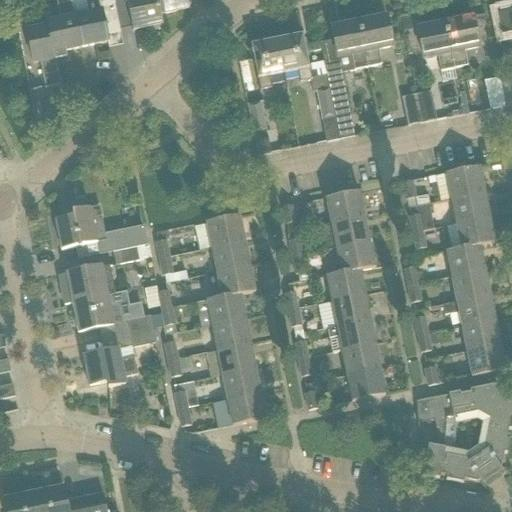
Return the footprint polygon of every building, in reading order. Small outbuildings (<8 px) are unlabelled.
[(80,49),(69,0),(58,0),(63,20),(60,21),(46,24),(47,28),(26,32),(33,64),(39,63),(45,89),(44,89),(45,90),(61,87),(61,85),(60,86),(55,62),(66,59),(65,52),(80,49)] [(83,0),(69,0),(80,49),(107,44),(104,29),(118,27),(114,6),(112,0),(97,0),(100,13),(87,15),(83,0)] [(154,0),(125,0),(132,32),(146,29),(147,33),(159,31),(158,27),(162,26),(160,16),(158,17),(154,0)] [(154,0),(158,17),(160,16),(188,10),(186,0),(188,0),(154,0)] [(502,39),(511,36),(511,11),(497,14),(502,39)] [(386,18),(358,24),(367,69),(381,67),(378,51),(392,48),(386,18)] [(472,19),(444,25),(453,70),(467,68),(463,52),(478,49),(472,19)] [(327,77),(326,77),(335,119),(349,116),(343,87),(341,75),(367,69),(358,24),(331,30),(333,41),(319,44),(321,51),(327,77)] [(453,70),(444,25),(416,31),(422,60),(437,57),(440,73),(453,70)] [(299,83),(310,81),(311,81),(306,54),(304,47),(302,36),(276,41),(283,74),(297,72),(299,83)] [(268,77),(283,74),(276,41),(250,46),(259,91),(270,89),(268,77)] [(319,44),(304,47),(306,54),(321,51),(319,44)] [(326,77),(311,81),(310,81),(312,94),(315,93),(321,122),(335,119),(326,77)] [(504,108),(499,84),(498,79),(484,82),(489,111),(504,108)] [(511,81),(499,84),(504,108),(511,106),(511,81)] [(430,94),(416,96),(422,125),(436,122),(430,94)] [(422,125),(416,96),(401,99),(407,128),(422,125)] [(246,106),(252,135),(266,132),(260,103),(246,106)] [(266,132),(252,135),(257,158),(270,155),(266,132)] [(445,176),(450,201),(483,195),(478,169),(445,176)] [(401,185),(405,202),(407,201),(415,200),(411,183),(401,185)] [(124,190),(126,202),(138,199),(135,188),(124,190)] [(325,200),(330,226),(364,219),(358,194),(325,200)] [(450,201),(455,226),(488,220),(483,195),(450,201)] [(415,200),(407,201),(409,210),(429,206),(427,197),(415,200)] [(81,198),(69,201),(71,213),(84,211),(81,198)] [(287,226),(289,235),(296,233),(291,207),(281,209),(285,226),(287,226)] [(55,222),(61,252),(96,245),(96,243),(106,241),(99,208),(84,211),(71,213),(72,218),(55,222)] [(408,218),(412,235),(422,233),(418,216),(408,218)] [(205,225),(210,250),(244,243),(239,218),(205,225)] [(323,254),(335,251),(369,244),(364,219),(330,226),(318,228),(323,254)] [(446,228),(451,252),(460,251),(479,248),(494,245),(488,220),(455,226),(446,228)] [(112,254),(136,249),(147,247),(144,233),(110,240),(112,254)] [(288,243),(292,259),(301,257),(296,233),(289,235),(290,242),(288,243)] [(422,233),(412,235),(415,252),(425,250),(422,233)] [(155,244),(159,261),(168,259),(165,242),(155,244)] [(210,250),(216,276),(249,269),(244,243),(210,250)] [(335,251),(340,275),(340,276),(359,272),(359,273),(374,270),(369,244),(335,251)] [(445,254),(451,279),(484,273),(479,248),(460,251),(451,252),(445,254)] [(136,249),(112,254),(115,267),(139,263),(136,249)] [(301,257),(292,259),(295,276),(305,274),(301,257)] [(168,259),(159,261),(162,278),(172,276),(168,259)] [(72,305),(107,298),(107,297),(115,295),(109,267),(77,273),(58,277),(64,306),(72,305)] [(216,276),(221,300),(239,296),(240,297),(254,294),(249,269),(216,276)] [(403,271),(407,288),(417,286),(413,269),(403,271)] [(326,278),(331,304),(364,297),(359,273),(359,272),(340,276),(340,275),(326,278)] [(451,279),(456,304),(489,297),(484,273),(451,279)] [(417,286),(407,288),(410,305),(420,303),(417,286)] [(157,295),(161,312),(171,310),(167,293),(157,295)] [(284,296),(287,313),(297,311),(294,294),(284,296)] [(206,303),(211,328),(244,321),(240,297),(239,296),(221,300),(206,303)] [(331,304),(336,328),(369,322),(364,297),(331,304)] [(457,313),(461,329),(494,322),(489,297),(456,304),(456,305),(442,307),(444,316),(457,313)] [(123,324),(120,310),(119,308),(109,306),(107,298),(72,305),(78,334),(113,327),(113,326),(123,324)] [(171,310),(161,312),(162,316),(164,328),(174,326),(171,310)] [(297,311),(287,313),(291,330),(301,328),(297,311)] [(162,316),(150,318),(153,331),(162,329),(164,328),(162,316)] [(126,323),(129,336),(153,332),(153,331),(150,318),(126,323)] [(414,321),(417,338),(427,336),(423,319),(414,321)] [(211,328),(216,353),(249,346),(244,321),(211,328)] [(336,328),(341,353),(374,346),(369,322),(336,328)] [(461,329),(466,353),(499,347),(494,322),(461,329)] [(153,332),(129,336),(132,350),(155,345),(153,332)] [(427,336),(417,338),(420,355),(430,353),(427,336)] [(294,345),(297,362),(307,360),(304,343),(294,345)] [(164,346),(167,363),(177,361),(174,344),(164,346)] [(211,380),(221,378),(254,371),(249,346),(216,353),(206,355),(211,380)] [(341,353),(346,378),(379,371),(374,346),(341,353)] [(499,347),(466,353),(471,379),(504,372),(499,347)] [(82,358),(88,388),(106,384),(107,390),(125,386),(123,379),(137,377),(133,359),(120,361),(118,351),(82,358)] [(190,358),(177,361),(179,371),(192,368),(190,358)] [(307,360),(297,362),(301,379),(311,377),(307,360)] [(177,361),(167,363),(171,380),(180,378),(179,371),(177,361)] [(424,371),(427,388),(437,386),(434,369),(424,371)] [(221,378),(226,402),(259,395),(254,371),(221,378)] [(379,371),(346,378),(351,404),(384,397),(379,371)] [(460,396),(459,394),(416,403),(415,403),(417,424),(433,421),(435,430),(476,421),(481,425),(477,448),(467,455),(427,447),(421,477),(438,480),(439,477),(446,478),(445,482),(462,485),(463,482),(476,484),(480,482),(482,484),(498,473),(496,471),(500,468),(503,455),(506,455),(510,438),(506,437),(508,431),(511,431),(511,426),(511,398),(507,398),(504,385),(469,392),(469,395),(460,396)] [(0,401),(15,399),(12,386),(0,388),(0,401)] [(174,395),(177,412),(187,410),(184,393),(174,395)] [(304,395),(308,413),(318,411),(314,393),(304,395)] [(259,395),(226,402),(231,428),(265,421),(259,395)] [(187,410),(177,412),(181,429),(190,427),(187,410)] [(146,419),(145,427),(157,429),(158,421),(146,419)] [(62,489),(33,495),(36,511),(105,511),(103,496),(65,503),(62,489)] [(36,511),(33,495),(4,501),(5,511),(36,511)]
